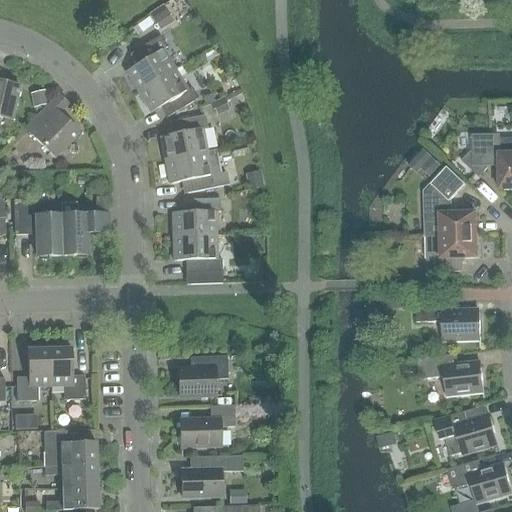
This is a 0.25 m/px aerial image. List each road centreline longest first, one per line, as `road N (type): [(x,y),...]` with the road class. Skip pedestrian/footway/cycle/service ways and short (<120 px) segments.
road 1 (residential): [(0,32),(61,62),(111,124),(129,187),(132,299)]
road 2 (residential): [(138,511),(132,299)]
road 3 (residential): [(132,299),(0,303)]
